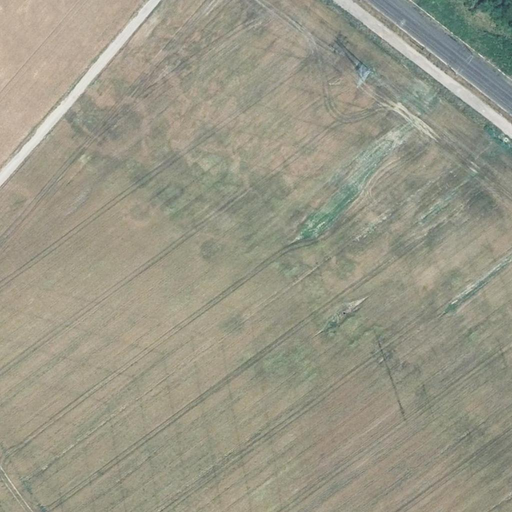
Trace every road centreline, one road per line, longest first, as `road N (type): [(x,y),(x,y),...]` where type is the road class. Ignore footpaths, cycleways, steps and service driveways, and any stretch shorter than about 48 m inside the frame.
road 1 (track): [(0,176),(151,0)]
road 2 (track): [(511,132),(344,0)]
